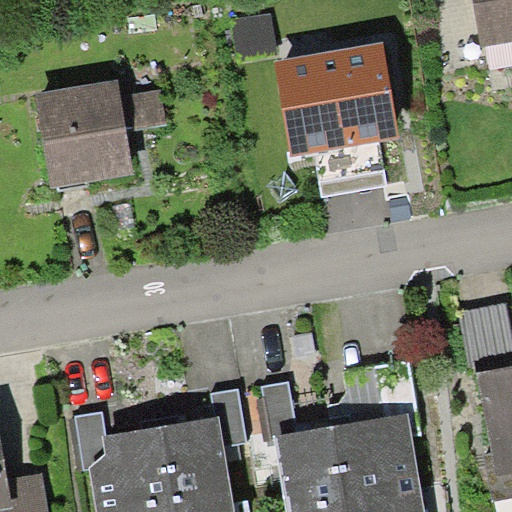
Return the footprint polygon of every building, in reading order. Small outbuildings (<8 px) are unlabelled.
[(511,0),(472,0),(481,47),(511,41),(511,0)] [(272,13),(233,19),(238,57),(278,51),(272,13)] [(399,137),(382,42),(274,61),(290,155),(315,151),(379,140),(399,137)] [(121,95),(117,78),(34,93),(51,188),(75,184),(134,173),(127,130),(121,95)] [(161,88),(121,95),(127,130),(167,123),(161,88)] [(388,185),(379,140),(315,151),(323,197),(388,185)] [(511,366),(511,338),(505,302),(459,311),(470,374),(477,373),(511,366)] [(409,361),(344,372),(347,391),(353,423),(408,413),(412,435),(422,434),(409,361)] [(511,366),(477,373),(493,453),(485,454),(494,501),(500,500),(511,497),(511,366)] [(288,381),(261,386),(270,437),(274,437),(297,433),(288,381)] [(211,393),(215,416),(219,416),(223,446),(247,442),(238,389),(211,393)] [(353,423),(347,391),(340,403),(329,404),(334,426),(349,423),(353,423)] [(102,411),(76,416),(83,469),(89,468),(106,454),(103,435),(107,435),(102,411)] [(297,433),(274,437),(287,511),(425,511),(412,435),(408,413),(353,423),(349,423),(334,426),(313,430),(297,433)] [(107,435),(103,435),(106,454),(89,468),(96,511),(234,511),(223,446),(219,416),(215,416),(185,421),(135,430),(107,435)] [(0,510),(13,508),(8,478),(0,432),(0,510)] [(48,511),(42,473),(8,478),(13,508),(0,510),(0,511),(48,511)]
